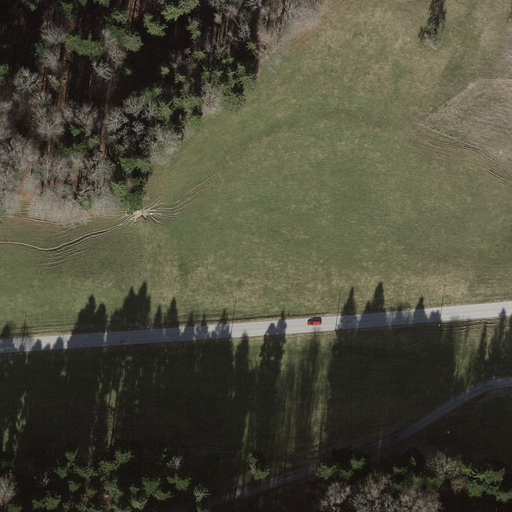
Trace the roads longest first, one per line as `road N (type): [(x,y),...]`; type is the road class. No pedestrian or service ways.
road 1 (tertiary): [(511,309),(0,350)]
road 2 (unclassified): [(166,511),(366,454),(478,392),(511,383)]
